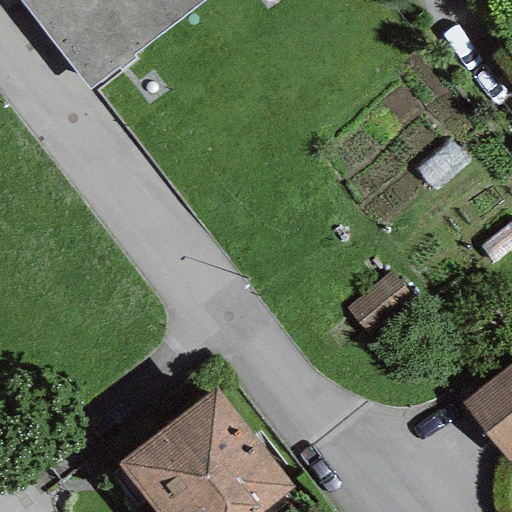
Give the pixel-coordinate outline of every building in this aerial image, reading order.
[(136,60),(133,55),(205,0),(18,0),(88,90),(116,69),(119,73),(136,60)] [(511,222),(479,246),(492,264),(511,248),(511,222)] [(391,273),(346,308),(368,336),(413,301),(391,273)] [(511,364),(462,405),(508,462),(511,459),(511,364)] [(218,387),(118,464),(154,511),(261,511),(295,486),(218,387)]
